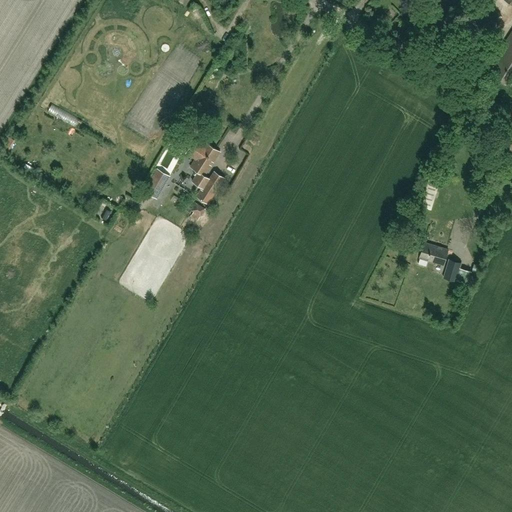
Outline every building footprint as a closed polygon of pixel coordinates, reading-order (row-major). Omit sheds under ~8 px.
[(492,7),(480,28),(489,34),(502,13),(492,7)] [(203,20),(207,16),(201,10),(197,13),(203,20)] [(511,30),(496,56),(500,59),(491,73),(508,84),(511,76),(511,30)] [(11,153),(18,141),(12,137),(5,149),(11,153)] [(176,146),(179,141),(174,137),(170,142),(176,146)] [(196,137),(186,153),(195,159),(190,166),(198,172),(192,181),(202,187),(196,196),(208,204),(220,185),(205,175),(220,152),(206,142),(205,143),(196,137)] [(157,168),(145,189),(157,197),(170,176),(157,168)] [(429,175),(420,205),(432,208),(440,179),(429,175)] [(191,210),(200,216),(205,209),(196,203),(191,210)] [(122,220),(131,224),(134,218),(125,214),(122,220)] [(420,258),(418,264),(426,266),(428,260),(444,265),(448,249),(424,242),(419,258),(420,258)] [(461,263),(449,260),(444,278),(456,281),(461,263)]
